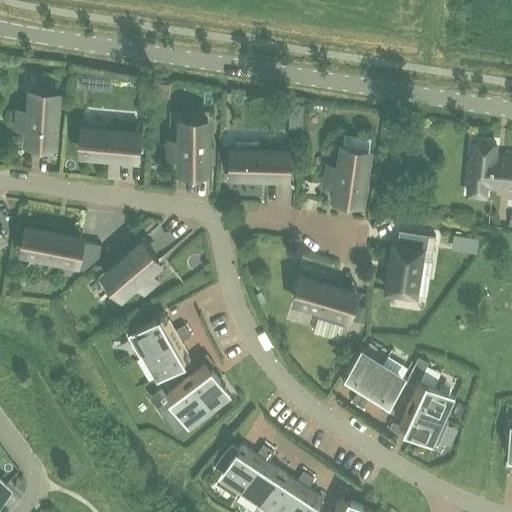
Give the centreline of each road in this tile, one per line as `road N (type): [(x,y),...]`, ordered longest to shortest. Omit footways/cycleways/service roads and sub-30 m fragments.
road 1 (unclassified): [(511,106),(0,28)]
road 2 (residential): [(446,491),(292,392),(234,301),(219,233)]
road 3 (residential): [(219,233),(197,208),(0,179)]
road 4 (residential): [(219,233),(268,222),(356,243)]
